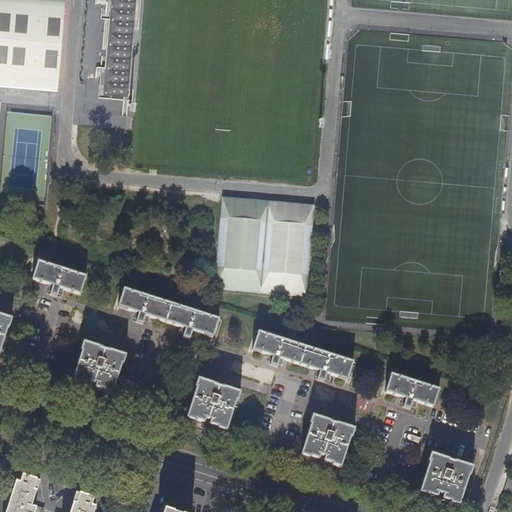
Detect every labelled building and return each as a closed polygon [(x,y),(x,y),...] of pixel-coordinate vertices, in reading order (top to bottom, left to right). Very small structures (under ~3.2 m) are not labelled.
[(0,0),(0,87),(57,92),(64,0),(0,0)] [(129,97),(135,0),(107,0),(106,11),(103,10),(102,20),(111,21),(107,69),(99,68),(98,79),(103,79),(102,95),(129,97)] [(312,204),(220,198),(214,291),(306,297),(312,204)] [(86,276),(38,261),(36,263),(38,264),(33,278),(49,284),(48,288),(52,289),(51,295),(53,296),(56,297),(58,291),(62,292),(63,288),(79,294),(84,279),(85,279),(86,276)] [(219,318),(183,307),(123,288),(122,291),(123,291),(119,306),(135,311),(134,315),(138,316),(136,322),(139,323),(142,324),(143,318),(148,320),(149,316),(178,324),(182,326),(180,330),(184,331),(182,337),(185,337),(188,339),(190,333),(194,335),(196,330),(212,335),(217,320),(218,321),(219,318)] [(0,348),(8,327),(9,327),(12,319),(0,314),(0,348)] [(354,360),(318,349),(258,331),(257,333),(258,334),(254,348),(270,353),(269,357),(272,359),(271,364),(274,365),(276,366),(278,361),(283,362),(284,358),(312,367),(317,368),(315,372),(319,374),(317,379),(320,380),(323,381),(325,375),(329,377),(330,372),(347,378),(352,363),(353,363),(354,360)] [(123,364),(126,355),(107,349),(107,351),(101,349),(102,347),(84,342),(81,350),(82,350),(72,381),(80,384),(81,382),(91,386),(103,390),(103,391),(111,394),(121,363),(123,364)] [(439,390),(392,375),(387,393),(402,398),(401,401),(405,402),(403,407),(406,408),(409,409),(411,404),(415,405),(416,402),(432,407),(437,392),(439,392),(439,390)] [(186,418),(190,419),(195,421),(196,419),(203,421),(205,417),(208,418),(211,419),(210,424),(218,426),(217,428),(226,431),(236,401),(237,401),(240,392),(222,386),(220,388),(216,386),(216,384),(201,380),(198,378),(195,387),(196,388),(186,418)] [(331,423),(314,417),(310,425),(312,426),(303,455),(310,458),(312,456),(322,459),(333,463),(333,464),(342,467),(351,438),(353,438),(355,430),(337,424),(337,425),(331,424),(331,423)] [(450,460),(431,454),(429,462),(431,462),(421,492),(430,495),(431,494),(440,497),(452,501),(452,502),(460,505),(470,474),(471,475),(474,467),(456,462),(456,463),(450,461),(450,460)] [(34,511),(36,508),(32,506),(34,498),(39,483),(36,482),(37,480),(24,475),(21,482),(17,481),(6,511),(34,511)] [(93,511),(95,506),(92,505),(94,498),(80,493),(79,496),(76,495),(71,511),(70,511),(93,511)]
